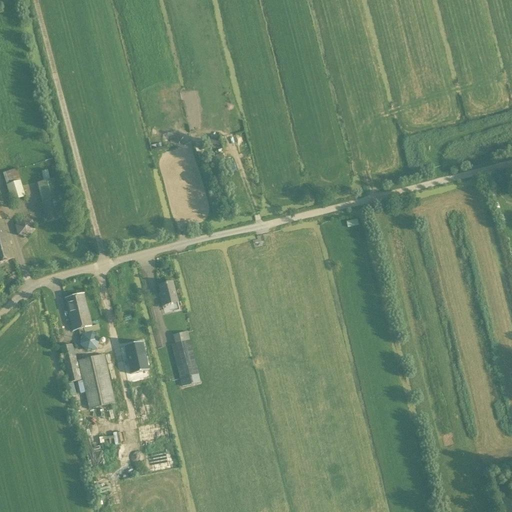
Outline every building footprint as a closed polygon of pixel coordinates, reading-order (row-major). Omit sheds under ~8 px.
[(217,139),(206,142),(207,149),(218,147),(217,139)] [(47,171),(41,173),(43,182),(49,181),(47,171)] [(43,182),(37,184),(42,203),(41,203),(47,223),(58,220),(67,218),(57,179),(49,181),(43,182)] [(25,198),(20,181),(6,186),(11,202),(25,198)] [(0,262),(14,259),(0,213),(0,262)] [(28,238),(34,231),(31,221),(22,219),(15,226),(18,235),(28,238)] [(357,220),(346,222),(347,228),(358,226),(357,221),(357,220)] [(162,306),(177,303),(173,282),(159,286),(162,298),(160,298),(162,306)] [(72,332),(91,327),(83,295),(65,299),(72,332)] [(87,353),(97,349),(100,339),(93,333),(82,335),(80,345),(87,353)] [(181,388),(199,384),(189,342),(171,346),(181,388)] [(142,343),(124,347),(131,375),(148,371),(142,343)]
